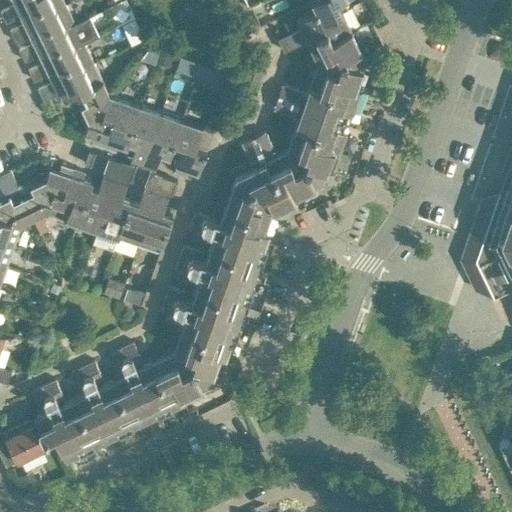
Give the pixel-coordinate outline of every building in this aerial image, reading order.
[(66,3),(64,0),(14,0),(15,1),(1,8),(7,21),(21,14),(21,12),(41,3),(46,12),(66,3)] [(312,0),(314,4),(316,8),(318,7),(323,16),(342,7),(341,3),(339,0),(312,0)] [(75,22),(66,3),(46,12),(41,3),(21,12),(21,14),(24,20),(10,27),(16,40),(30,33),(30,31),(50,22),(55,32),(75,22)] [(352,27),(342,7),(323,16),(318,7),(316,8),(297,17),(302,26),(288,33),(294,45),(307,39),(307,38),(327,28),(332,37),(352,27)] [(34,40),(20,47),(25,59),(40,52),(39,51),(60,41),(65,51),(85,42),(100,34),(91,14),(75,22),(55,32),(50,22),(30,31),(30,33),(34,40)] [(361,46),(352,27),(332,37),(327,28),(307,38),(307,39),(307,38),(316,57),(316,63),(307,90),(282,82),(273,107),(298,116),(288,145),(284,148),(277,151),(266,128),(242,140),(253,164),(235,172),(223,207),(219,217),(218,222),(235,228),(236,227),(239,228),(239,229),(266,239),(271,223),(276,209),(328,183),(372,56),(366,43),(361,46)] [(294,45),(288,33),(279,37),(285,49),(294,45)] [(94,61),(85,42),(65,51),(60,41),(39,51),(40,52),(43,59),(29,66),(35,79),(49,71),(69,61),(74,71),(94,61)] [(159,49),(156,61),(170,66),(173,54),(159,49)] [(267,65),(269,58),(259,54),(257,61),(267,65)] [(191,60),(188,68),(198,72),(201,63),(191,60)] [(103,80),(94,61),(74,71),(69,61),(49,71),(53,79),(38,86),(44,98),(59,91),(58,90),(79,81),(83,90),(103,80)] [(264,72),(267,65),(257,61),(254,68),(264,72)] [(207,80),(228,88),(232,74),(225,71),(212,67),(207,80)] [(264,72),(254,68),(252,75),(262,79),(264,72)] [(103,113),(110,92),(109,91),(103,80),(83,90),(79,81),(58,90),(59,91),(64,101),(83,92),(87,101),(81,103),(89,118),(84,131),(93,134),(91,140),(104,144),(113,116),(103,113)] [(255,100),(257,93),(247,89),(245,96),(255,100)] [(128,140),(141,103),(110,92),(103,113),(113,116),(104,144),(115,148),(117,143),(127,146),(129,141),(128,140)] [(252,107),(255,100),(245,96),(242,103),(252,107)] [(143,163),(161,110),(141,103),(128,140),(129,141),(136,143),(131,158),(129,162),(136,164),(138,161),(143,163)] [(250,114),(252,107),(242,103),(240,110),(250,114)] [(169,155),(182,117),(161,110),(143,163),(150,165),(149,169),(154,171),(156,166),(161,152),(169,155)] [(182,117),(169,155),(178,158),(176,163),(174,169),(186,173),(187,173),(189,167),(199,171),(206,149),(195,145),(197,138),(200,131),(202,124),(182,117)] [(202,124),(200,131),(211,135),(213,128),(202,124)] [(200,131),(197,138),(208,142),(211,135),(200,131)] [(197,138),(195,145),(206,149),(208,142),(197,138)] [(89,148),(84,161),(91,163),(95,150),(89,148)] [(119,166),(121,159),(106,154),(104,160),(119,166)] [(511,154),(506,170),(505,172),(497,196),(495,202),(480,197),(460,257),(466,269),(474,287),(495,294),(509,287),(511,293),(511,154)] [(121,159),(119,166),(134,171),(136,164),(129,162),(121,159)] [(119,166),(104,160),(102,167),(105,168),(117,172),(119,166)] [(64,193),(73,166),(61,162),(59,168),(50,164),(45,177),(31,183),(34,190),(23,195),(33,216),(34,216),(45,211),(46,211),(53,190),(64,193)] [(90,184),(91,184),(92,179),(83,176),(85,170),(73,166),(64,193),(53,190),(46,211),(45,211),(34,216),(41,231),(48,228),(44,219),(47,212),(76,222),(90,184)] [(132,178),(134,171),(119,166),(117,172),(132,178)] [(76,222),(97,229),(116,176),(117,172),(105,168),(103,172),(98,187),(91,184),(90,184),(76,222)] [(144,174),(160,180),(162,174),(154,171),(149,169),(147,168),(144,174)] [(117,236),(130,198),(123,195),(128,181),(129,177),(117,172),(116,176),(97,229),(92,242),(113,248),(117,236)] [(160,180),(144,174),(142,181),(146,182),(157,187),(160,180)] [(177,179),(162,174),(160,180),(175,185),(177,179)] [(175,185),(160,180),(157,187),(170,191),(173,192),(175,185)] [(138,243),(153,200),(157,187),(146,182),(144,186),(141,196),(139,201),(130,198),(117,236),(138,243)] [(159,251),(172,213),(163,210),(165,204),(168,195),(170,191),(157,187),(153,200),(138,243),(159,251)] [(33,216),(23,195),(14,200),(11,193),(0,198),(0,215),(22,223),(22,222),(33,216)] [(209,234),(215,216),(195,209),(189,227),(209,234)] [(0,237),(15,243),(22,223),(0,215),(0,237)] [(215,385),(262,252),(266,239),(239,229),(239,228),(236,227),(235,228),(218,222),(175,346),(171,349),(132,369),(140,385),(139,386),(140,389),(142,389),(154,414),(215,385)] [(0,261),(7,264),(15,243),(0,237),(0,261)] [(203,250),(183,243),(175,268),(195,275),(203,250)] [(189,291),(170,284),(161,308),(181,316),(189,291)] [(127,286),(123,296),(130,299),(134,288),(127,286)] [(0,378),(8,381),(13,366),(0,361),(0,352),(5,337),(0,334),(0,378)] [(143,358),(134,339),(110,351),(119,369),(143,358)] [(30,341),(27,348),(36,351),(38,344),(30,341)] [(104,377),(95,358),(71,369),(80,388),(104,377)] [(66,457),(146,418),(150,416),(154,414),(142,389),(140,389),(139,386),(140,385),(132,369),(120,374),(115,377),(34,415),(45,437),(55,433),(66,457)] [(65,395),(56,377),(32,388),(41,407),(65,395)] [(511,405),(499,442),(511,468),(511,405)] [(5,434),(0,436),(0,446),(8,463),(17,458),(19,462),(46,449),(31,417),(3,430),(5,434)]
